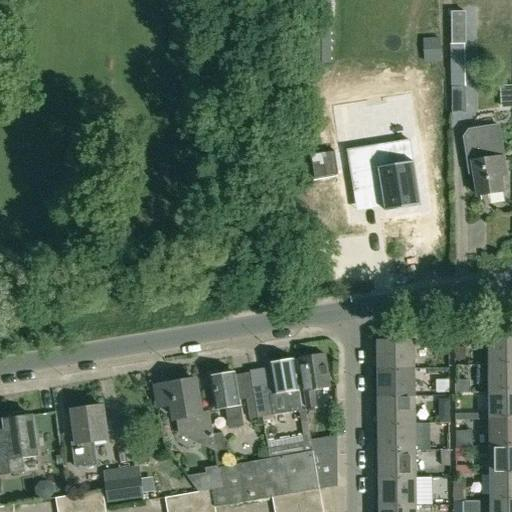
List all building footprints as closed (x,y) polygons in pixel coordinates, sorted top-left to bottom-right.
[(331,0),(321,0),(321,63),(331,63),(331,0)] [(453,113),(466,113),(466,45),(465,45),(465,34),(453,34),(453,113)] [(440,60),(440,39),(423,40),(424,61),(440,60)] [(506,176),(503,156),(498,126),(470,130),(465,134),(469,163),(473,162),(478,196),(504,192),(502,177),(506,176)] [(376,145),(347,150),(354,189),(381,185),(385,207),(385,211),(421,205),(414,162),(413,162),(410,141),(376,146),(376,145)] [(489,365),(511,364),(511,336),(489,337),(489,365)] [(378,370),(414,369),(414,341),(378,342),(378,370)] [(455,346),(455,359),(465,359),(465,346),(455,346)] [(313,389),(331,387),(325,355),(299,360),(307,404),(308,408),(316,407),(313,389)] [(273,414),(291,411),(291,412),(302,410),(293,360),(270,364),(270,367),(250,371),(254,395),(258,418),(273,415),(273,414)] [(490,392),(511,391),(511,364),(489,365),(490,392)] [(379,397),(415,396),(414,369),(378,370),(379,397)] [(211,378),(216,409),(217,409),(226,407),(230,431),(244,429),(235,374),(211,378)] [(436,391),(449,391),(449,378),(436,378),(436,391)] [(215,450),(212,434),(209,413),(201,414),(195,381),(170,385),(170,386),(158,388),(161,405),(173,403),(176,418),(179,418),(182,435),(215,450)] [(490,419),(511,418),(511,391),(490,392),(490,419)] [(249,409),(256,408),(254,395),(246,397),(249,409)] [(379,424),(415,423),(415,396),(379,397),(379,424)] [(103,406),(74,410),(78,443),(73,443),(76,468),(97,465),(94,442),(108,440),(103,406)] [(0,430),(0,474),(23,472),(21,458),(37,455),(32,416),(28,416),(27,415),(23,414),(18,413),(12,415),(9,418),(8,419),(5,420),(6,429),(0,430)] [(491,446),(511,446),(511,418),(490,419),(491,446)] [(379,451),(416,450),(415,423),(379,424),(379,451)] [(218,468),(229,466),(223,432),(212,434),(215,450),(217,465),(218,468)] [(269,459),(312,452),(310,434),(302,435),(266,442),(269,459)] [(491,474),(511,473),(511,446),(491,446),(491,474)] [(312,452),(319,489),(338,486),(336,447),(312,452)] [(467,447),(456,447),(456,460),(467,460),(467,447)] [(380,478),(416,477),(416,450),(379,451),(380,478)] [(297,494),(319,489),(312,452),(269,459),(254,462),(229,466),(218,468),(217,465),(206,467),(207,472),(188,475),(200,492),(213,490),(216,507),(274,498),(297,494)] [(450,465),(450,453),(440,453),(440,465),(450,465)] [(457,473),(474,473),(474,464),(457,464),(457,473)] [(491,501),(511,500),(511,473),(491,474),(491,501)] [(105,479),(108,503),(143,499),(141,485),(140,474),(105,479)] [(380,506),(416,505),(416,477),(380,478),(380,506)] [(454,500),(464,500),(464,479),(453,479),(454,500)] [(319,489),(297,494),(299,506),(321,502),(319,489)] [(189,494),(167,498),(169,510),(191,506),(192,511),(216,511),(216,507),(213,490),(200,492),(189,494)] [(80,495),(57,498),(59,510),(82,506),(82,511),(106,511),(103,491),(80,495)] [(297,494),(274,498),(276,511),(295,511),(300,511),(299,506),(297,494)] [(467,511),(467,500),(464,500),(452,500),(451,511),(467,511)] [(491,511),(511,511),(511,500),(491,501),(491,511)] [(323,511),(321,502),(299,506),(300,511),(299,511),(323,511)]
